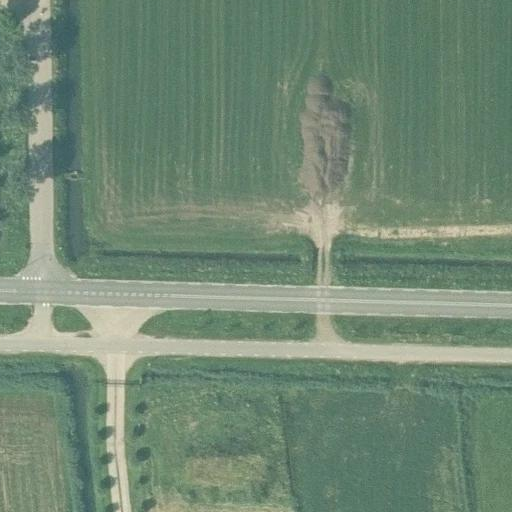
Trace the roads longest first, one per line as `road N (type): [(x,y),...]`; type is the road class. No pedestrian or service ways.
road 1 (secondary): [(511,305),(40,292)]
road 2 (unclassified): [(40,344),(511,356)]
road 3 (unclassified): [(40,292),(37,0)]
